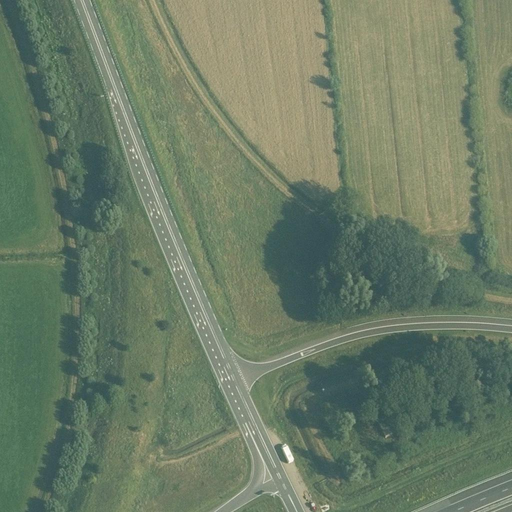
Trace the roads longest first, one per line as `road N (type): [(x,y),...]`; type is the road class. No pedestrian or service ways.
road 1 (secondary): [(231,382),(153,200),(81,0)]
road 2 (motorway): [(511,327),(365,331),(231,382)]
